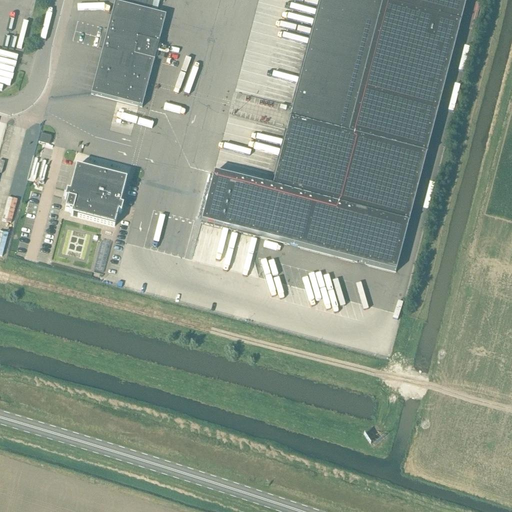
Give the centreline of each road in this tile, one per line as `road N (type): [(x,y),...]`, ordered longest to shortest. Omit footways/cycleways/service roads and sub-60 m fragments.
road 1 (primary): [(301,511),(0,417)]
road 2 (unclassified): [(58,0),(39,73),(24,95),(0,97)]
